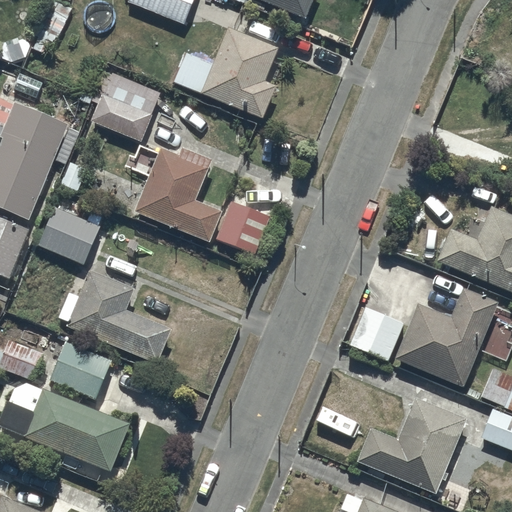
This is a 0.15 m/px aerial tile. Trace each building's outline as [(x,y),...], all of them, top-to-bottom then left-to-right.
[(197,0),(130,0),(127,9),(185,32),(197,0)] [(237,0),(304,27),(315,0),(237,0)] [(279,57),(227,37),(214,71),(184,59),(171,92),(264,128),(277,95),(265,90),(279,57)] [(112,105),(101,101),(90,129),(140,148),(150,121),(141,117),(145,106),(135,102),(131,111),(124,108),(128,98),(116,94),(112,105)] [(67,133),(14,110),(0,144),(0,146),(4,148),(0,157),(0,215),(27,227),(67,133)] [(447,121),(435,148),(472,164),(483,137),(447,121)] [(180,165),(160,157),(134,221),(209,251),(222,221),(195,209),(211,170),(182,158),(180,165)] [(88,209),(61,198),(38,253),(84,271),(100,233),(81,226),(88,209)] [(511,209),(492,201),(477,235),(452,224),(438,255),(511,287),(511,209)] [(269,225),(230,208),(215,244),(254,260),(269,225)] [(28,235),(0,224),(0,283),(10,287),(28,235)] [(130,297),(88,280),(78,304),(75,303),(67,324),(157,360),(172,323),(127,305),(130,297)] [(453,313),(418,300),(396,354),(467,382),(479,349),(506,359),(511,343),(511,318),(494,311),(499,297),(464,284),(453,313)] [(388,358),(404,320),(366,304),(351,343),(388,358)] [(4,348),(0,345),(0,369),(2,365),(30,376),(40,347),(9,335),(4,348)] [(112,355),(66,338),(51,376),(97,394),(112,355)] [(511,373),(494,366),(482,393),(505,403),(504,405),(511,408),(511,373)] [(1,425),(25,433),(80,455),(75,467),(91,473),(96,459),(112,466),(131,418),(44,384),(44,385),(28,379),(15,385),(11,394),(1,425)] [(398,434),(372,423),(358,457),(436,490),(467,414),(416,393),(398,434)] [(511,412),(494,405),(482,435),(511,446),(511,412)] [(364,496),(346,489),(337,511),(407,511),(365,495),(364,496)] [(52,511),(3,492),(1,499),(0,498),(0,511),(52,511)]
